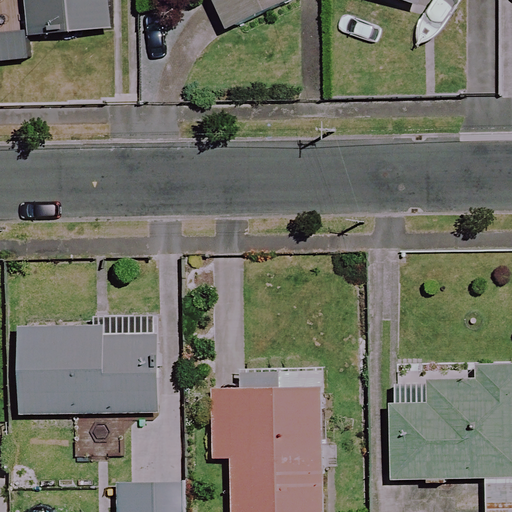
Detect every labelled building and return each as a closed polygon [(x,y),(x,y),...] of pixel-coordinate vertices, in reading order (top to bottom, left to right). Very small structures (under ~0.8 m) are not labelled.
[(110,0),(30,0),(36,38),(112,28),(110,0)] [(215,0),(230,31),(297,0),(215,0)] [(161,416),(161,318),(96,318),(96,333),(24,333),(23,416),(161,416)] [(396,483),(511,480),(511,370),(477,371),(478,382),(394,385),(396,483)] [(327,511),(328,392),(215,392),(214,459),(235,459),(234,511),(327,511)] [(188,511),(189,485),(122,483),(120,511),(188,511)]
